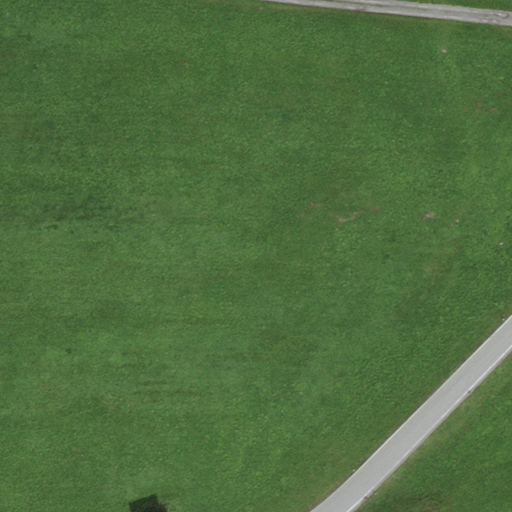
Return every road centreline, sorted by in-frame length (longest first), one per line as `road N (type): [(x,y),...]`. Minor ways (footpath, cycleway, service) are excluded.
road 1 (residential): [(327,511),(511,336)]
road 2 (track): [(511,22),(301,0)]
